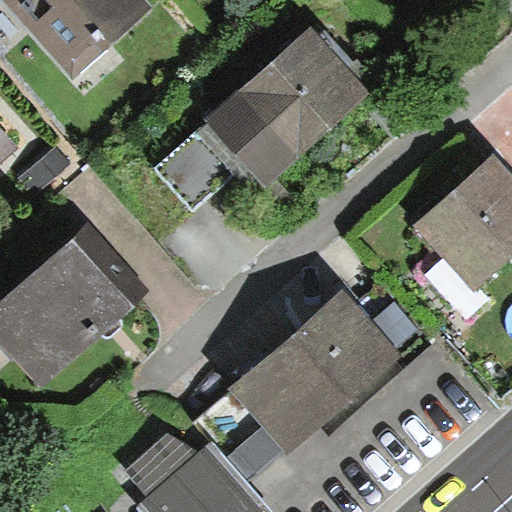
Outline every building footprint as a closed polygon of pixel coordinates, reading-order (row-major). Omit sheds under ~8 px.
[(18,0),(76,71),(156,7),(150,0),(18,0)] [(314,31),(209,124),(246,164),(270,189),(375,94),(338,56),(314,31)] [(246,164),(209,124),(158,171),(196,211),(246,164)] [(0,167),(19,151),(0,129),(0,167)] [(511,169),(500,156),(418,228),(475,293),(511,260),(511,169)] [(138,311),(73,241),(0,304),(0,336),(47,389),(120,327),(138,311)] [(346,293),(236,390),(288,450),(292,454),(404,358),(354,302),(346,293)] [(199,422),(216,441),(250,482),(288,450),(236,390),(199,422)] [(152,497),(138,509),(141,511),(274,511),(250,482),(216,441),(201,454),(169,436),(129,473),(152,497)]
